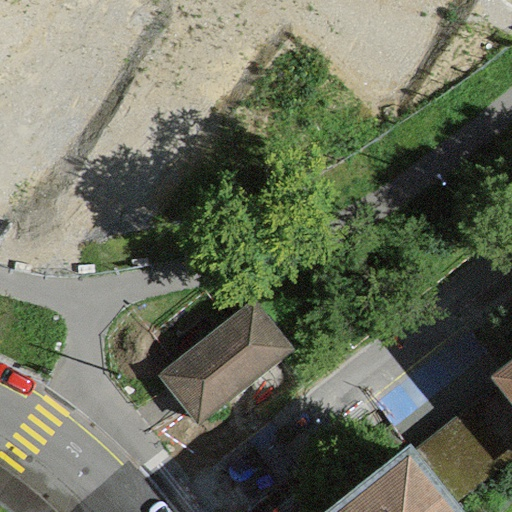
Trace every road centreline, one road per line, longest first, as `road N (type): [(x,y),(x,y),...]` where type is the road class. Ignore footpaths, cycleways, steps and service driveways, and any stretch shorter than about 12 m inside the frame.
road 1 (residential): [(511,275),(197,511)]
road 2 (tertiary): [(0,422),(79,479),(108,511)]
